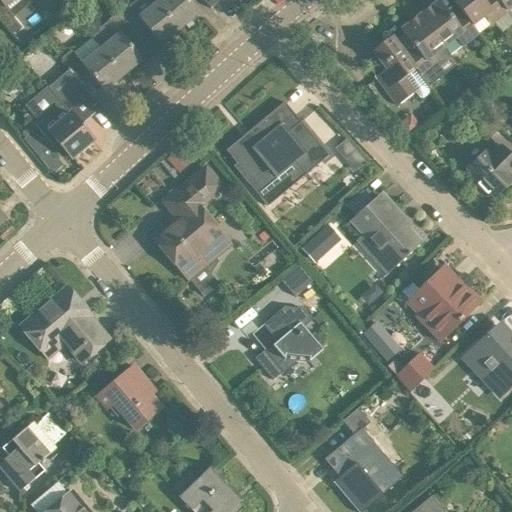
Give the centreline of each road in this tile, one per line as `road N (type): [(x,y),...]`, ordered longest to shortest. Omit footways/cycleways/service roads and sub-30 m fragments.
road 1 (residential): [(304,511),(53,218)]
road 2 (residential): [(496,257),(269,31)]
road 3 (tertiary): [(53,218),(269,31)]
